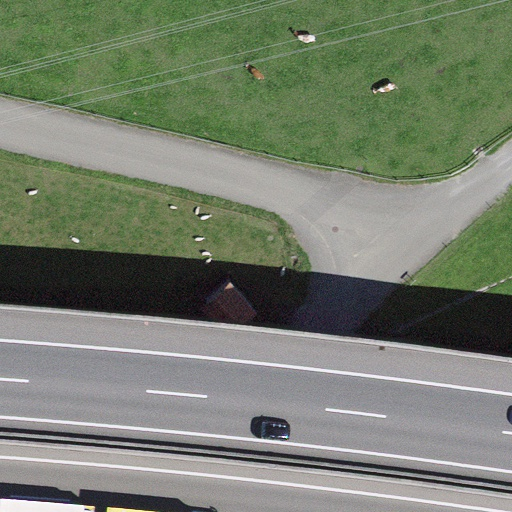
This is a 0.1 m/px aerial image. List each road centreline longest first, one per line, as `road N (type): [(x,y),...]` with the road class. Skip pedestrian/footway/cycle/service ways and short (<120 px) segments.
road 1 (motorway): [(511,432),(215,395),(0,379)]
road 2 (motorway): [(0,500),(139,511)]
